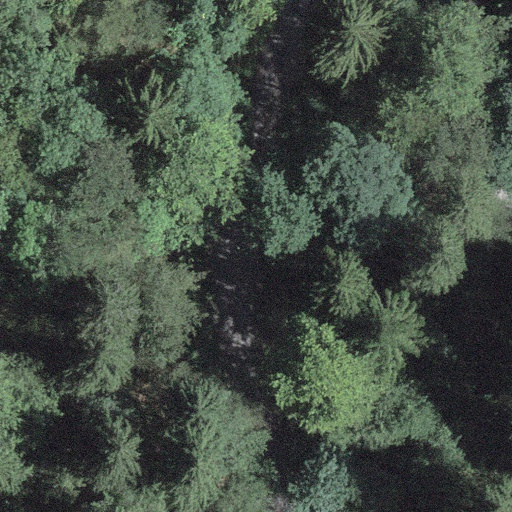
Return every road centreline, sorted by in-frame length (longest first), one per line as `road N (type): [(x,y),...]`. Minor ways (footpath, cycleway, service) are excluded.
road 1 (track): [(293,0),(245,195),(234,283),(240,362),(279,511)]
road 2 (track): [(511,200),(475,156),(458,116),(451,0)]
